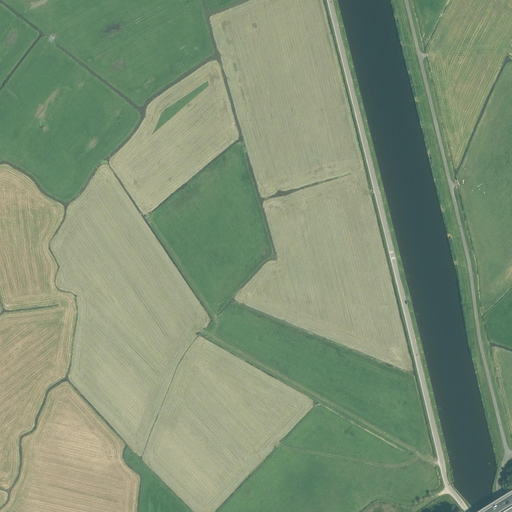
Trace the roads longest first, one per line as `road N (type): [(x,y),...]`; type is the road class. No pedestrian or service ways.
road 1 (unclassified): [(467,511),(446,482),(329,0)]
road 2 (unclassified): [(406,0),(469,263),(508,456),(503,464)]
